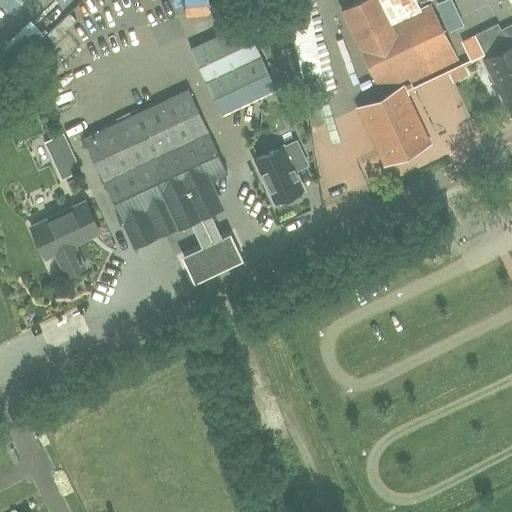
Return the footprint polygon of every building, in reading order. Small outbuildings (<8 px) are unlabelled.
[(0,0),(0,3),(13,14),(24,0),(0,0)] [(212,15),(210,0),(186,0),(188,16),(212,15)] [(330,100),(313,0),(301,0),(293,1),(310,103),(330,100)] [(393,22),(382,0),(364,0),(341,11),(382,96),(459,60),(430,4),(393,22)] [(31,18),(0,52),(0,83),(46,31),(31,18)] [(221,113),(276,88),(245,23),(191,48),(221,113)] [(511,101),(511,24),(499,30),(497,25),(474,36),(485,59),(507,104),(511,101)] [(468,73),(463,63),(447,70),(452,81),(468,73)] [(125,222),(135,243),(179,222),(181,226),(212,212),(199,186),(227,173),(188,89),(85,138),(125,223),(125,222)] [(402,89),(360,109),(386,163),(428,143),(402,89)] [(283,146),(254,159),(275,203),(276,202),(279,204),(288,200),(288,196),(304,189),(294,169),(307,163),(296,140),(283,146)] [(75,245),(100,233),(85,200),(31,226),(46,258),(55,254),(66,276),(85,267),(75,245)] [(247,256),(233,230),(185,253),(197,280),(247,256)]
